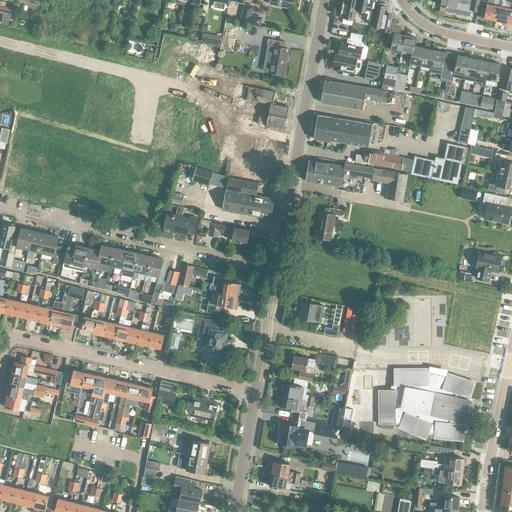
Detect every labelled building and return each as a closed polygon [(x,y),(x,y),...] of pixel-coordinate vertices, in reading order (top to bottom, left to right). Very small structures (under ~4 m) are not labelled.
[(354,20),(356,10),(358,0),(345,0),(345,4),(339,3),(337,15),(343,16),(342,17),(354,20)] [(368,11),(374,12),(376,4),(376,1),(373,0),(358,0),(356,10),(368,13),(368,11)] [(439,0),(439,5),(471,12),(471,11),(478,12),(480,0),(439,0)] [(484,18),(496,20),(499,0),(487,0),(488,2),(483,1),(480,12),(485,13),(484,18)] [(499,0),(496,20),(507,23),(510,9),(504,7),(505,0),(499,0)] [(382,30),(388,32),(390,26),(392,16),(386,15),(387,7),(385,6),(386,4),(378,2),(377,5),(376,4),(374,12),(371,25),(383,28),(382,30)] [(251,15),(253,6),(244,4),(240,22),(256,26),(258,17),(251,15)] [(391,50),(402,52),(405,35),(400,34),(401,28),(390,26),(388,32),(387,37),(393,39),(391,50)] [(187,38),(194,40),(196,32),(191,31),(188,33),(187,38)] [(350,38),(350,39),(361,41),(363,35),(351,33),(350,38)] [(401,57),(411,59),(412,54),(412,55),(414,46),(416,37),(405,35),(402,52),(401,57)] [(289,48),(288,48),(285,48),(286,42),(268,38),(267,45),(269,45),(264,70),(276,73),(276,75),(284,76),(286,75),(287,67),(286,66),(289,48)] [(336,53),(336,54),(360,59),(362,47),(361,47),(362,41),(361,41),(350,39),(349,44),(341,43),(339,54),(336,53)] [(410,63),(421,65),(425,48),(414,46),(412,55),(412,54),(411,59),(410,63)] [(421,65),(431,68),(435,50),(425,48),(421,65)] [(440,78),(446,80),(450,64),(444,62),(446,53),(435,50),(431,68),(430,72),(441,74),(440,78)] [(154,53),(147,51),(145,59),(152,60),(154,53)] [(360,59),(336,54),(333,65),(339,67),(338,72),(353,76),(357,59),(360,59)] [(453,77),(464,79),(465,75),(469,57),(458,55),(456,65),(450,64),(446,80),(452,81),(453,77)] [(464,79),(475,81),(479,60),(469,57),(465,75),(464,79)] [(479,60),(475,81),(480,82),(479,86),(484,87),(485,83),(490,62),(479,60)] [(381,64),(368,61),(364,79),(373,81),(379,76),(381,64)] [(501,64),(490,62),(485,83),(496,86),(501,64)] [(382,89),(393,91),(395,86),(398,68),(389,66),(387,66),(384,78),(382,89)] [(511,80),(504,78),(502,89),(511,91),(511,85),(511,80)] [(386,103),(389,91),(325,80),(321,102),(362,110),(364,99),(386,103)] [(241,85),(235,119),(285,128),(287,118),(289,107),(273,104),(276,91),(257,88),(241,85)] [(499,92),(497,99),(505,101),(507,93),(499,92)] [(481,101),(480,106),(492,109),(495,99),(482,96),(481,101)] [(497,99),(496,106),(504,108),(505,101),(497,99)] [(466,107),(461,126),(471,128),(475,109),(466,107)] [(320,113),(320,116),(318,115),(314,139),(330,142),(331,140),(369,147),(373,125),(332,118),(333,115),(320,113)] [(471,128),(461,126),(458,141),(467,143),(471,128)] [(2,128),(0,136),(0,141),(7,143),(10,130),(2,128)] [(228,155),(226,163),(225,162),(224,174),(256,180),(258,168),(257,168),(259,161),(280,164),(283,143),(227,132),(224,154),(228,155)] [(355,162),(364,164),(364,162),(401,170),(401,169),(412,172),(411,173),(432,178),(432,179),(459,184),(463,163),(465,164),(468,147),(447,143),(444,159),(437,157),(436,160),(415,156),(414,159),(375,151),(372,153),(366,153),(365,156),(357,154),(355,162)] [(21,181),(20,183),(28,184),(29,183),(32,183),(33,176),(35,167),(43,169),(43,168),(46,154),(38,152),(36,159),(24,156),(22,163),(20,162),(18,172),(20,173),(18,180),(21,181)] [(500,160),(498,172),(511,175),(511,162),(511,156),(511,155),(496,153),(495,159),(500,160)] [(62,190),(67,168),(55,165),(57,157),(49,155),(45,170),(52,171),(49,187),(51,188),(51,190),(59,192),(59,190),(62,190)] [(309,160),(306,181),(341,186),(343,173),(372,178),(374,168),(345,163),(344,166),(309,160)] [(67,168),(62,190),(64,191),(63,193),(71,194),(72,193),(74,193),(78,177),(85,179),(89,164),(81,162),(79,171),(67,168)] [(104,200),(109,178),(97,175),(99,167),(91,165),(88,180),(95,181),(91,197),(94,198),(94,200),(102,201),(102,200),(104,200)] [(209,185),(209,184),(213,171),(196,166),(192,180),(209,185)] [(372,178),(372,180),(388,183),(385,198),(403,201),(408,174),(374,168),(372,178)] [(109,178),(104,200),(106,201),(106,202),(114,204),(114,203),(117,203),(121,187),(128,189),(132,174),(123,172),(121,181),(109,178)] [(511,175),(498,172),(496,185),(490,183),(488,190),(504,193),(506,187),(511,188),(511,175)] [(138,191),(136,199),(134,207),(137,208),(137,210),(145,211),(145,210),(148,210),(150,203),(151,203),(154,193),(152,193),(153,186),(141,183),(142,176),(134,175),(130,189),(138,191)] [(228,177),(226,188),(226,190),(234,192),(256,195),(258,183),(228,177)] [(462,187),(460,198),(469,200),(472,189),(462,187)] [(274,198),(256,195),(234,192),(231,211),(270,219),(274,198)] [(485,219),(492,220),(508,224),(511,207),(499,204),(501,195),(485,192),(483,204),(487,205),(485,219)] [(316,237),(331,240),(335,215),(344,217),(345,210),(330,207),(329,213),(320,212),(316,237)] [(178,233),(187,235),(187,232),(194,234),(198,219),(190,217),(190,219),(167,214),(164,227),(178,231),(178,233)] [(249,230),(211,223),(211,222),(202,220),(201,226),(210,227),(209,235),(218,237),(219,232),(233,234),(232,241),(247,243),(249,230)] [(9,252),(12,239),(15,226),(14,226),(15,224),(9,223),(8,225),(4,224),(0,240),(0,245),(10,248),(5,267),(12,268),(14,259),(15,254),(9,252)] [(18,240),(12,239),(9,252),(15,254),(17,246),(29,249),(34,231),(21,228),(18,240)] [(46,234),(34,231),(29,249),(27,258),(32,259),(34,251),(42,252),(46,234)] [(59,237),(46,234),(42,252),(54,255),(52,263),(58,264),(62,251),(56,249),(59,237)] [(78,271),(83,272),(89,248),(76,245),(76,247),(68,245),(64,262),(72,264),(71,269),(78,271)] [(97,269),(109,272),(114,248),(102,245),(101,251),(98,262),(99,262),(97,268),(97,269)] [(97,268),(99,262),(98,262),(101,251),(89,248),(83,272),(88,273),(90,267),(97,268)] [(115,266),(123,268),(126,250),(114,248),(109,272),(114,273),(115,266)] [(133,277),(139,253),(126,250),(123,268),(121,274),(128,276),(133,277)] [(501,256),(502,254),(494,252),(493,254),(479,251),(476,267),(478,268),(476,278),(489,281),(491,271),(498,272),(501,256)] [(145,280),(151,256),(139,253),(133,277),(138,278),(139,272),(146,274),(145,280)] [(151,256),(145,280),(150,281),(152,275),(159,277),(163,259),(151,256)] [(26,262),(14,259),(12,268),(15,269),(24,271),(26,265),(26,262)] [(183,264),(179,284),(189,286),(193,266),(183,264)] [(194,267),(193,274),(204,276),(206,269),(194,267)] [(173,293),(180,272),(170,269),(166,281),(165,281),(162,290),(173,293)] [(458,274),(458,275),(457,279),(471,282),(472,277),(458,274)] [(214,276),(213,277),(212,283),(218,284),(217,292),(222,293),(237,296),(240,283),(231,282),(232,279),(214,276)] [(0,280),(0,311),(5,313),(8,299),(3,298),(5,288),(3,288),(5,280),(0,279),(0,280)] [(157,283),(151,303),(157,305),(157,304),(158,300),(162,284),(157,283)] [(179,284),(175,298),(181,300),(184,293),(191,295),(192,289),(188,287),(188,286),(179,284)] [(65,303),(63,312),(60,326),(72,328),(74,321),(75,314),(69,313),(73,297),(75,287),(70,286),(68,295),(66,303),(65,303)] [(130,289),(118,286),(117,292),(129,295),(130,289)] [(73,297),(83,300),(85,289),(78,288),(75,287),(73,297)] [(88,291),(85,303),(91,304),(94,292),(88,291)] [(237,297),(237,296),(222,293),(217,292),(210,291),(207,311),(225,315),(226,307),(235,309),(236,303),(238,304),(239,297),(237,297)] [(102,294),(100,302),(98,310),(103,311),(105,303),(106,295),(102,294)] [(5,313),(16,315),(19,301),(8,299),(5,313)] [(60,325),(60,326),(63,312),(65,303),(63,302),(54,300),(52,309),(49,323),(55,324),(54,327),(60,328),(60,325)] [(158,300),(157,304),(172,308),(173,304),(158,300)] [(16,315),(27,318),(30,304),(19,301),(16,315)] [(93,311),(91,318),(85,317),(82,330),(93,333),(96,319),(98,310),(100,302),(95,301),(94,309),(94,312),(93,311)] [(301,318),(320,322),(324,305),(304,302),(301,318)] [(27,318),(38,320),(41,306),(30,304),(27,318)] [(343,305),(337,304),(332,328),(325,327),(324,334),(338,336),(343,305)] [(38,320),(49,323),(52,309),(41,306),(38,320)] [(116,338),(126,341),(130,327),(131,321),(125,320),(127,309),(122,308),(121,316),(119,324),(116,338)] [(221,354),(224,354),(225,346),(228,347),(229,340),(226,339),(228,331),(221,330),(222,322),(202,318),(198,337),(208,339),(206,351),(208,351),(207,356),(220,358),(221,354)] [(93,333),(104,336),(107,322),(96,319),(93,333)] [(104,336),(116,338),(119,324),(107,322),(104,336)] [(126,341),(138,343),(141,330),(130,327),(126,341)] [(138,343),(149,346),(152,332),(141,330),(138,343)] [(152,332),(149,346),(161,349),(164,335),(152,332)] [(169,347),(177,349),(180,334),(173,333),(169,347)] [(316,360),(294,356),(292,368),(299,369),(298,379),(312,381),(315,362),(336,366),(337,357),(317,353),(316,360)] [(15,362),(12,373),(26,376),(28,370),(33,372),(35,366),(30,365),(32,358),(22,356),(21,363),(15,362)] [(75,397),(80,398),(82,386),(85,373),(74,370),(73,376),(71,383),(67,382),(65,391),(75,393),(74,397),(75,397)] [(472,402),(470,401),(476,383),(447,374),(446,376),(429,370),(394,370),(394,389),(380,389),(380,424),(400,424),(399,426),(427,438),(429,433),(434,434),(434,436),(464,439),(466,421),(468,421),(468,422),(469,422),(473,401),(472,402)] [(55,377),(54,383),(60,384),(63,373),(57,371),(55,377)] [(12,373),(10,384),(24,387),(35,390),(40,391),(46,392),(47,387),(37,385),(25,382),(26,376),(12,373)] [(86,394),(92,395),(93,389),(96,375),(85,373),(82,386),(80,398),(78,406),(83,407),(84,399),(86,394)] [(100,413),(100,411),(102,402),(105,392),(108,378),(96,375),(93,389),(92,395),(98,396),(95,412),(100,413)] [(111,393),(116,394),(119,380),(108,378),(105,392),(102,402),(100,411),(100,413),(98,421),(103,421),(105,412),(107,403),(108,404),(111,393)] [(115,424),(121,425),(125,407),(127,397),(130,383),(119,380),(116,394),(122,395),(115,424)] [(138,399),(141,385),(130,383),(127,397),(125,407),(129,408),(130,404),(137,406),(138,399)] [(35,390),(24,387),(10,384),(7,395),(28,400),(30,394),(34,396),(35,390)] [(287,391),(286,396),(314,401),(319,402),(319,400),(317,397),(306,395),(307,387),(289,384),(288,386),(286,385),(285,391),(287,391)] [(141,385),(138,399),(146,401),(145,410),(153,412),(156,397),(151,396),(153,388),(141,385)] [(348,389),(334,386),(333,392),(347,395),(348,389)] [(157,401),(172,405),(175,393),(159,390),(157,401)] [(32,401),(28,400),(7,395),(5,407),(19,410),(24,411),(24,409),(30,410),(31,407),(32,401)] [(294,411),(293,417),(306,420),(307,412),(303,412),(304,406),(306,406),(307,405),(313,406),(314,401),(286,396),(285,402),(283,401),(282,407),(284,407),(284,409),(294,411)] [(218,403),(194,397),(190,415),(214,421),(218,403)] [(31,407),(30,413),(40,415),(42,409),(31,407)] [(125,407),(121,425),(125,426),(129,408),(125,407)] [(342,427),(350,429),(353,409),(346,408),(342,427)] [(306,420),(293,417),(291,425),(281,423),(280,430),(282,431),(279,444),(305,449),(309,430),(308,430),(310,421),(305,421),(306,420)] [(141,421),(138,435),(149,438),(152,424),(141,421)] [(154,422),(152,430),(162,432),(167,433),(168,425),(154,422)] [(316,423),(314,431),(314,434),(333,438),(333,436),(340,437),(341,427),(316,423)] [(343,430),(341,437),(348,439),(349,431),(343,430)] [(184,453),(189,454),(207,459),(210,444),(192,440),(187,439),(184,453)] [(439,447),(438,453),(449,455),(450,449),(439,447)] [(204,473),(207,459),(189,454),(184,453),(183,453),(181,461),(179,461),(177,467),(181,468),(187,469),(204,473)] [(433,463),(432,468),(462,471),(464,459),(443,456),(443,464),(433,463)] [(145,467),(159,470),(161,463),(147,460),(145,467)] [(274,461),(272,474),(288,477),(299,479),(300,474),(288,471),(290,464),(274,461)] [(323,463),(322,470),(334,472),(335,465),(323,463)] [(357,466),(349,464),(347,474),(355,476),(357,466)] [(461,484),(462,471),(432,468),(420,466),(420,471),(432,472),(440,473),(439,481),(461,484)] [(504,474),(503,478),(511,479),(511,466),(506,466),(505,466),(505,467),(503,467),(502,472),(504,474)] [(112,476),(103,474),(101,482),(110,484),(112,476)] [(288,477),(272,474),(270,486),(285,489),(286,482),(291,483),(298,484),(299,479),(288,477)] [(182,490),(180,499),(199,502),(199,503),(200,503),(202,490),(193,488),(195,480),(176,476),(174,489),(182,490)] [(511,479),(503,478),(502,490),(511,491),(511,479)] [(1,499),(12,501),(15,488),(4,485),(1,499)] [(12,501),(23,504),(26,490),(15,488),(12,501)] [(23,504),(34,507),(38,493),(26,490),(23,504)] [(501,498),(501,502),(511,503),(511,491),(502,490),(502,491),(500,491),(500,497),(501,498)] [(38,493),(34,507),(45,510),(49,496),(38,493)] [(430,503),(430,506),(443,508),(443,507),(458,509),(460,497),(444,496),(443,503),(436,502),(436,504),(430,503)] [(199,502),(180,499),(172,497),(170,507),(169,507),(168,511),(196,511),(199,503),(199,502)] [(55,511),(67,511),(70,501),(59,499),(55,511)] [(67,511),(78,511),(81,504),(70,501),(67,511)] [(511,511),(511,503),(501,502),(499,511),(511,511)]
